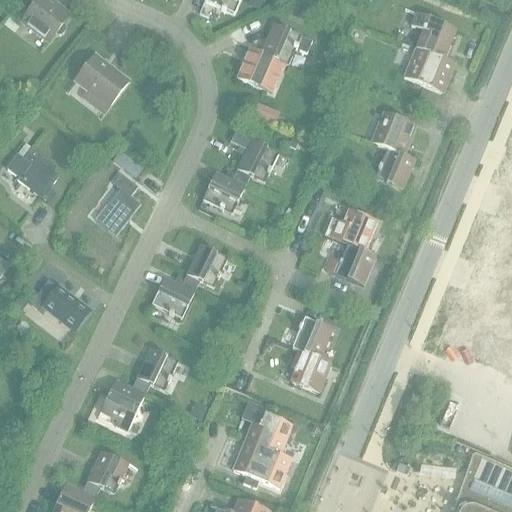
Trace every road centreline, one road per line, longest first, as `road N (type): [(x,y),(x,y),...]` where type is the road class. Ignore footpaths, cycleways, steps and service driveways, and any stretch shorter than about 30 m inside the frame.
road 1 (residential): [(326,511),(511,53)]
road 2 (unclassified): [(164,210),(18,511)]
road 3 (unclassified): [(99,0),(165,32),(196,58),(206,127),(164,210)]
road 4 (unclassified): [(286,266),(164,210)]
